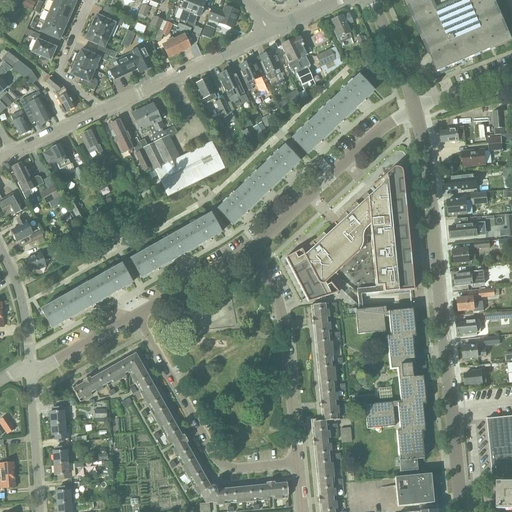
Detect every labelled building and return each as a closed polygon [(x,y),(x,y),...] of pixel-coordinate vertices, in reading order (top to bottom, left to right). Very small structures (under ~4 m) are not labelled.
[(23,0),(21,6),(31,11),(35,3),(28,0),(23,0)] [(73,0),(54,0),(53,3),(74,12),(74,11),(72,11),(73,8),(75,9),(78,2),(73,0)] [(185,25),(188,19),(195,0),(184,0),(180,10),(182,11),(178,22),(179,22),(177,28),(183,30),(185,25)] [(196,0),(195,0),(188,19),(195,22),(197,17),(199,17),(200,16),(205,3),(204,3),(204,1),(201,0),(199,0),(198,1),(196,0)] [(433,64),(433,68),(436,76),(456,68),(455,65),(511,41),(511,39),(511,38),(509,32),(508,33),(503,21),(504,21),(502,15),(501,15),(496,4),(497,4),(495,0),(405,0),(406,1),(405,1),(408,7),(409,7),(414,18),(413,19),(415,25),(416,24),(421,36),(420,36),(423,42),(424,42),(428,52),(436,57),(434,61),(433,64)] [(74,12),(53,3),(49,13),(67,21),(69,18),(71,19),(74,12)] [(142,5),(136,19),(144,22),(149,9),(142,5)] [(231,30),(231,29),(238,12),(225,7),(223,13),(211,9),(207,19),(217,23),(217,24),(231,30)] [(49,13),(44,22),(65,32),(68,25),(66,24),(67,21),(49,13)] [(342,17),(330,22),(334,30),(332,31),(336,39),(339,44),(351,38),(349,33),(346,26),(352,23),(348,15),(342,18),(342,17)] [(88,27),(109,36),(114,24),(121,27),(123,22),(112,17),(109,22),(96,16),(94,20),(92,20),(88,27)] [(153,18),(149,27),(158,31),(162,22),(153,18)] [(65,32),(44,22),(40,33),(59,41),(60,38),(62,38),(65,32)] [(166,23),(163,30),(169,32),(169,30),(175,32),(177,27),(166,23)] [(109,36),(88,27),(85,35),(87,36),(85,40),(99,46),(96,52),(108,57),(110,51),(104,48),(109,36)] [(201,30),(195,27),(191,36),(198,38),(201,30)] [(203,30),(201,36),(210,40),(213,33),(203,30)] [(36,41),(31,53),(50,61),(51,59),(53,60),(56,52),(54,51),(55,49),(42,43),(44,38),(32,32),(30,38),(36,41)] [(177,36),(172,39),(178,54),(189,48),(183,36),(178,38),(177,36)] [(357,38),(363,51),(368,49),(362,36),(357,38)] [(178,54),(172,39),(166,42),(167,44),(162,46),(168,59),(178,54)] [(294,40),(288,43),(306,83),(310,91),(313,89),(315,87),(306,69),(303,63),(306,62),(304,57),(307,56),(299,39),(295,41),(294,40)] [(293,75),(295,74),(301,86),(306,83),(288,43),(280,47),(285,57),(283,57),(289,70),(290,69),(293,75)] [(158,44),(153,46),(157,54),(162,52),(158,44)] [(108,69),(110,71),(114,80),(137,69),(138,69),(139,71),(140,72),(151,67),(142,49),(132,54),(131,52),(129,53),(129,54),(117,59),(114,58),(108,69)] [(108,57),(96,52),(94,57),(80,51),(78,55),(76,54),(73,62),(94,71),(99,59),(105,62),(108,57)] [(320,68),(327,65),(335,61),(330,51),(315,57),(320,68)] [(1,60),(12,69),(18,61),(7,52),(1,60)] [(268,52),(264,54),(274,77),(280,74),(278,70),(280,69),(275,57),(274,57),(271,52),(270,53),(268,52)] [(267,80),(274,77),(264,54),(260,56),(260,58),(258,58),(261,63),(260,64),(267,80)] [(367,59),(361,61),(366,71),(372,69),(367,59)] [(254,86),(257,91),(261,90),(263,90),(261,83),(262,82),(254,66),(253,67),(251,62),(250,62),(249,61),(244,63),(254,86)] [(18,62),(12,70),(17,74),(23,79),(31,86),(37,80),(31,72),(18,62)] [(94,71),(73,62),(70,70),(72,71),(70,75),(80,80),(77,85),(94,92),(97,85),(97,82),(96,80),(94,79),(91,78),(94,71)] [(239,73),(245,85),(248,91),(252,89),(251,87),(254,86),(244,63),(241,64),(240,66),(238,67),(241,72),(239,73)] [(224,72),(239,106),(246,103),(246,100),(235,75),(233,75),(231,70),(230,71),(229,70),(224,72)] [(46,83),(50,79),(51,77),(43,72),(40,75),(42,80),(46,83)] [(220,82),(227,98),(229,104),(233,102),(235,108),(239,106),(224,72),(221,73),(220,75),(219,76),(221,81),(220,82)] [(18,83),(23,79),(17,74),(14,78),(18,83)] [(335,98),(350,113),(372,92),(358,77),(335,98)] [(207,80),(195,86),(198,93),(197,93),(203,105),(215,99),(213,94),(207,80)] [(306,83),(301,86),(304,94),(310,91),(306,83)] [(64,89),(57,93),(54,94),(57,99),(64,113),(74,107),(67,94),(64,89)] [(17,97),(11,90),(7,93),(14,100),(17,97)] [(292,106),(294,109),(302,101),(296,90),(286,95),(292,106)] [(7,94),(0,99),(0,102),(5,108),(6,109),(14,101),(7,94)] [(32,114),(38,127),(50,120),(45,111),(47,110),(40,98),(31,103),(28,98),(19,103),(26,117),(32,114)] [(350,113),(335,98),(313,119),(328,134),(350,113)] [(221,117),(228,114),(222,100),(215,104),(221,117)] [(290,109),(287,104),(280,108),(283,114),(290,109)] [(152,106),(141,111),(149,127),(149,126),(151,130),(153,129),(154,130),(155,131),(162,128),(152,106)] [(279,110),(269,115),(274,122),(283,117),(279,110)] [(147,127),(149,127),(141,111),(131,116),(141,136),(149,132),(147,127)] [(494,129),(505,128),(503,111),(493,112),(494,129)] [(231,112),(228,114),(221,117),(225,125),(235,120),(231,112)] [(20,113),(11,117),(13,122),(13,123),(19,136),(30,131),(23,117),(20,113)] [(261,119),(265,127),(273,122),(269,115),(261,119)] [(328,134),(313,119),(291,140),(306,155),(328,134)] [(121,120),(114,123),(126,149),(127,151),(134,148),(121,120)] [(126,149),(114,123),(108,126),(116,143),(120,152),(126,149)] [(253,128),(257,134),(258,137),(266,131),(261,123),(257,125),(253,128)] [(241,132),(245,139),(248,145),(257,140),(250,127),(241,132)] [(442,144),(464,141),(477,140),(476,127),(463,128),(448,130),(448,132),(441,133),(441,138),(440,139),(440,141),(442,142),(442,144)] [(88,154),(95,151),(97,154),(101,152),(98,146),(99,145),(98,144),(92,131),(80,136),(86,151),(87,151),(88,154)] [(150,138),(153,144),(168,137),(164,131),(150,138)] [(168,137),(153,144),(148,147),(143,149),(167,197),(224,170),(210,143),(178,158),(168,137)] [(142,150),(143,149),(148,147),(144,140),(138,143),(141,150),(142,150)] [(501,143),(489,145),(489,152),(502,151),(501,143)] [(56,165),(61,175),(64,181),(70,178),(65,167),(70,165),(60,145),(49,150),(50,151),(49,151),(49,152),(43,155),(49,166),(55,163),(56,165)] [(261,168),(276,184),(298,163),(283,147),(261,168)] [(151,167),(142,150),(141,150),(134,154),(142,171),(151,167)] [(484,151),(462,153),(464,167),(485,165),(484,151)] [(102,154),(97,157),(100,164),(105,162),(102,154)] [(35,176),(29,179),(29,178),(22,163),(11,169),(18,182),(16,183),(22,194),(26,201),(32,197),(29,191),(43,184),(39,178),(35,176)] [(73,170),(78,181),(87,177),(82,166),(73,170)] [(239,189),(254,205),(276,184),(261,168),(239,189)] [(370,190),(373,193),(368,197),(372,237),(370,237),(375,288),(356,289),(358,310),(362,310),(360,295),(382,293),(382,294),(413,291),(402,174),(401,173),(401,172),(401,171),(400,170),(399,170),(399,169),(398,169),(397,168),(396,168),(395,168),(394,168),(393,169),(392,169),(391,170),(369,190),(370,190)] [(504,177),(511,176),(511,168),(503,169),(504,177)] [(451,180),(444,180),(446,192),(466,189),(464,177),(460,178),(460,177),(451,178),(451,180)] [(54,186),(39,194),(45,205),(60,197),(54,186)] [(151,197),(146,188),(138,192),(143,199),(144,199),(145,200),(151,197)] [(158,195),(154,188),(148,191),(153,198),(158,195)] [(254,205),(239,189),(217,210),(232,226),(254,205)] [(23,211),(13,195),(12,194),(0,200),(0,208),(2,213),(8,210),(12,217),(23,211)] [(366,237),(370,237),(372,237),(368,197),(366,194),(333,224),(336,227),(325,237),(322,234),(311,244),(314,247),(303,256),(300,250),(285,259),(308,303),(338,293),(329,284),(326,286),(324,284),(367,244),(366,237)] [(486,194),(471,195),(472,206),(487,205),(486,194)] [(465,200),(447,202),(449,217),(467,215),(465,200)] [(76,201),(69,205),(77,220),(84,215),(76,201)] [(111,206),(115,214),(120,212),(116,204),(111,206)] [(183,230),(194,249),(220,234),(209,215),(183,230)] [(19,227),(11,231),(16,242),(31,235),(26,224),(24,225),(21,219),(16,221),(19,227)] [(476,224),(469,225),(465,225),(456,226),(456,227),(449,228),(450,240),(478,237),(476,224)] [(78,229),(48,245),(51,250),(81,234),(78,229)] [(194,249),(183,230),(156,245),(167,264),(194,249)] [(40,231),(29,236),(32,242),(43,237),(40,231)] [(510,239),(498,240),(499,249),(511,248),(510,239)] [(167,264),(156,245),(130,260),(140,279),(167,264)] [(468,250),(453,252),(454,265),(470,263),(468,250)] [(33,257),(25,260),(29,272),(37,269),(38,271),(45,268),(40,254),(32,257),(33,257)] [(94,280),(104,299),(131,284),(120,265),(94,280)] [(456,282),(455,283),(455,285),(456,286),(456,287),(472,286),(472,281),(476,280),(475,273),(471,273),(462,273),(462,275),(455,276),(456,282)] [(67,295),(78,314),(104,299),(94,280),(67,295)] [(78,314),(67,295),(40,310),(51,329),(78,314)] [(473,298),(457,299),(458,312),(474,311),(473,298)] [(327,324),(325,325),(325,319),(326,318),(328,318),(328,311),(325,312),(324,311),(324,306),(327,306),(327,305),(312,307),(314,319),(311,319),(312,326),(313,326),(314,326),(321,396),(322,402),(319,403),(320,410),(323,410),(324,423),(338,421),(338,420),(335,420),(335,415),(338,415),(337,408),(334,408),(333,402),(336,402),(336,395),(332,395),(332,390),(335,390),(335,388),(332,388),(331,383),(335,383),(333,369),(331,369),(330,369),(329,364),(331,364),(333,364),(332,362),(329,362),(329,357),(332,357),(331,343),(327,344),(327,339),(330,338),(330,336),(327,337),(326,332),(330,331),(329,324),(327,324)] [(365,406),(365,409),(364,409),(366,431),(394,428),(392,408),(397,407),(400,432),(396,432),(399,460),(398,460),(398,463),(399,462),(402,462),(413,461),(416,461),(424,460),(421,433),(424,433),(422,406),(425,405),(424,396),(422,378),(425,378),(426,378),(425,373),(418,373),(417,365),(415,365),(414,365),(411,338),(415,338),(412,310),(390,312),(385,312),(385,307),(362,310),(358,310),(355,311),(355,313),(357,336),(385,333),(383,318),(388,318),(390,337),(386,337),(390,370),(392,370),(397,370),(400,403),(378,405),(365,406)] [(459,331),(459,332),(460,334),(461,335),(476,333),(480,333),(480,328),(479,320),(476,321),(475,320),(466,321),(466,323),(460,324),(460,330),(459,331)] [(499,337),(484,339),(485,346),(500,344),(499,337)] [(478,346),(462,348),(464,360),(480,358),(480,357),(486,357),(485,350),(479,351),(478,346)] [(132,373),(134,355),(89,380),(88,378),(81,382),(83,384),(71,391),(75,396),(78,403),(79,403),(78,400),(82,398),(84,400),(90,397),(89,395),(88,394),(94,391),(95,394),(102,390),(100,387),(105,385),(106,388),(107,387),(106,384),(111,382),(111,383),(112,384),(124,378),(122,375),(126,373),(128,376),(132,373)] [(181,438),(134,355),(132,373),(132,374),(133,376),(130,377),(134,383),(137,382),(139,386),(136,388),(137,390),(140,388),(142,393),(141,393),(140,394),(141,396),(146,406),(149,405),(152,409),(149,411),(150,412),(153,411),(155,415),(152,417),(159,429),(162,427),(164,432),(162,433),(163,435),(165,434),(168,438),(165,439),(168,446),(171,444),(174,449),(171,451),(175,457),(177,456),(178,456),(180,460),(177,462),(178,463),(181,462),(184,466),(181,468),(187,480),(190,478),(193,482),(190,484),(191,486),(194,484),(196,489),(194,490),(197,497),(200,495),(205,504),(213,488),(212,487),(209,488),(184,444),(187,443),(183,436),(181,438)] [(471,373),(465,374),(466,386),(482,385),(482,384),(486,384),(485,376),(481,377),(480,371),(471,372),(471,373)] [(128,398),(121,403),(123,407),(131,403),(131,402),(129,398),(128,398)] [(49,413),(50,425),(64,424),(63,414),(66,414),(65,408),(52,409),(52,413),(49,413)] [(106,410),(94,410),(94,418),(106,418),(106,410)] [(6,417),(0,420),(0,424),(6,434),(14,429),(6,417)] [(511,478),(511,417),(486,420),(487,420),(493,477),(492,477),(492,478),(495,478),(498,478),(511,478)] [(331,491),(330,486),(333,485),(333,484),(330,484),(329,479),(333,478),(331,465),(328,465),(328,460),(331,460),(331,458),(327,458),(327,453),(330,453),(330,446),(326,446),(326,440),(329,440),(328,433),(325,433),(324,427),(328,427),(328,426),(322,427),(321,423),(313,423),(314,441),(311,441),(312,448),(315,447),(320,498),(317,499),(318,505),(320,505),(321,511),(332,511),(333,511),(336,510),(335,503),(332,504),(331,498),(335,498),(334,490),(331,491)] [(64,434),(64,424),(50,425),(51,437),(54,437),(54,441),(68,440),(67,433),(64,434)] [(340,429),(341,443),(351,442),(350,428),(340,429)] [(52,453),(53,465),(67,464),(66,454),(69,454),(68,448),(55,449),(55,453),(52,453)] [(413,461),(402,462),(399,462),(400,472),(417,470),(416,461),(413,461)] [(0,473),(0,477),(15,476),(14,464),(0,464),(0,473)] [(67,473),(67,464),(53,465),(54,477),(57,476),(57,480),(71,479),(70,473),(69,473),(67,473)] [(15,476),(0,477),(0,481),(0,489),(15,488),(15,476)] [(397,508),(433,504),(430,476),(395,479),(397,508)] [(511,511),(511,478),(498,478),(497,511),(511,511)] [(215,488),(213,488),(205,504),(216,503),(216,506),(223,506),(223,503),(228,502),(228,505),(230,505),(230,502),(235,501),(235,503),(235,505),(249,503),(249,500),(254,500),(254,502),(256,502),(256,500),(261,499),(261,502),(268,501),(268,498),(274,498),(274,501),(281,500),(280,497),(286,497),(286,499),(287,499),(286,485),(273,486),(273,485),(273,483),(266,484),(266,485),(266,487),(215,492),(215,488)] [(56,505),(70,504),(69,494),(72,494),(71,487),(58,488),(58,492),(55,493),(56,505)]
